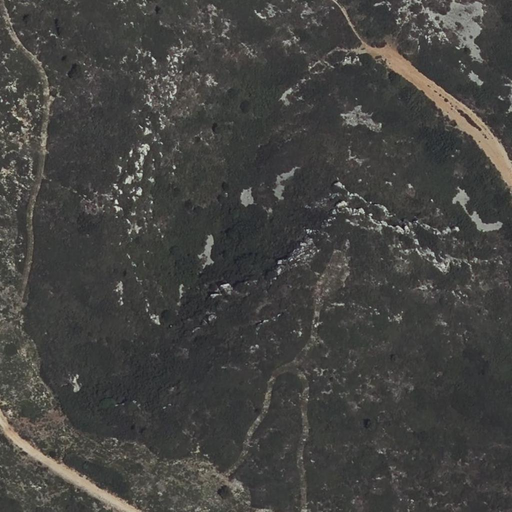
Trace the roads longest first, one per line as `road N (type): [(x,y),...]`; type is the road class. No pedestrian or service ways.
road 1 (track): [(511,176),(478,116),(369,48)]
road 2 (track): [(0,405),(29,444),(145,511)]
